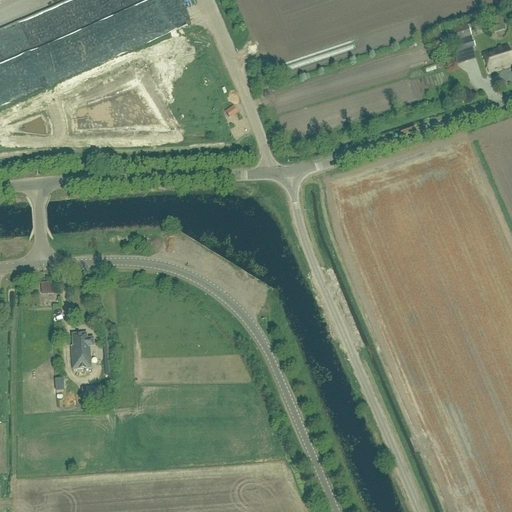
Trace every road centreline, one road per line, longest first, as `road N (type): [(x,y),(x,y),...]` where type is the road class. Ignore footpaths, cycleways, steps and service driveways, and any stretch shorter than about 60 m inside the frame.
road 1 (tertiary): [(338,511),(276,367),(236,306),(180,265),(128,254),(41,263)]
road 2 (unclassified): [(418,511),(305,245),(290,172)]
road 3 (tertiary): [(38,180),(274,172)]
road 4 (tertiary): [(290,172),(511,102)]
road 5 (unclassified): [(274,172),(200,0)]
